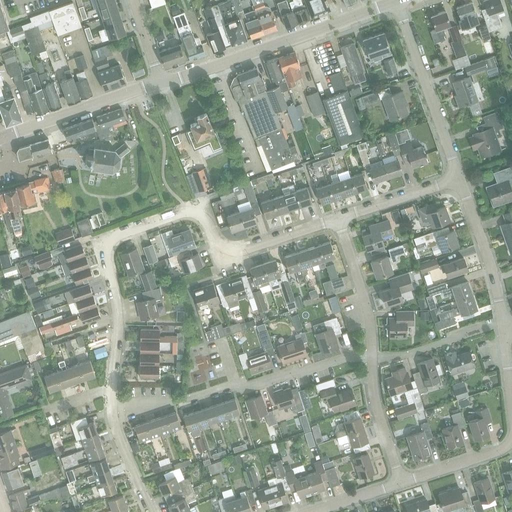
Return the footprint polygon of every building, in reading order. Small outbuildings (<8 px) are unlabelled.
[(166,4),(164,0),(148,0),(152,8),(166,4)] [(232,0),(212,7),(226,48),(247,41),(243,31),(237,13),(235,7),(232,0)] [(259,23),(264,34),(277,30),(275,26),(278,25),(275,17),(274,18),(270,8),(266,7),(264,7),(261,0),(250,0),(255,11),(259,23)] [(297,23),(292,10),(290,11),(286,0),(277,4),(285,28),(297,23)] [(292,10),(297,23),(309,19),(304,5),(303,5),(301,0),(292,0),(293,2),(290,3),(292,10)] [(304,0),(310,17),(330,10),(326,0),(304,0)] [(499,0),(484,0),(483,1),(486,9),(481,10),(488,32),(502,27),(497,14),(503,12),(499,0)] [(102,18),(120,12),(116,2),(99,8),(102,18)] [(0,32),(9,29),(0,3),(0,32)] [(456,8),(459,17),(459,19),(467,17),(470,24),(477,21),(471,3),(456,8)] [(81,27),(73,4),(29,19),(31,23),(22,26),(25,34),(32,55),(47,50),(38,26),(52,22),(57,35),(81,27)] [(177,7),(171,9),(173,17),(180,15),(177,7)] [(206,35),(209,43),(212,52),(226,48),(212,7),(211,8),(214,18),(207,21),(211,33),(206,35)] [(242,11),(237,13),(243,31),(247,41),(251,39),(248,29),(245,22),(246,22),(244,15),(242,11)] [(259,23),(255,11),(244,14),(247,22),(246,22),(245,22),(248,29),(251,39),(264,34),(259,23)] [(123,22),(120,12),(102,18),(106,28),(123,22)] [(450,27),(448,21),(445,12),(431,17),(435,30),(430,32),(434,44),(445,40),(444,36),(446,35),(443,29),(450,27)] [(180,15),(173,17),(176,24),(183,43),(185,50),(188,60),(189,60),(205,55),(202,45),(201,45),(199,39),(193,39),(187,20),(184,13),(180,15)] [(127,33),(123,22),(106,28),(109,39),(127,33)] [(490,39),(484,22),(476,25),(482,42),(490,39)] [(22,26),(10,31),(13,38),(25,34),(22,26)] [(466,55),(460,39),(456,26),(449,28),(453,42),(450,43),(455,59),(466,55)] [(363,40),(366,50),(370,61),(390,54),(383,33),(363,40)] [(168,48),(159,52),(165,69),(184,62),(188,60),(185,50),(183,43),(168,48)] [(353,43),(340,48),(341,52),(342,53),(346,63),(345,63),(346,65),(347,65),(350,75),(353,85),(366,81),(355,49),(355,48),(354,48),(353,44),(354,44),(353,43)] [(1,54),(7,73),(9,78),(12,77),(15,87),(17,86),(24,106),(31,103),(35,116),(49,111),(35,73),(22,77),(12,50),(1,54)] [(301,78),(298,67),(300,67),(294,52),(276,59),(282,74),(287,88),(288,87),(295,85),(293,81),(301,78)] [(105,91),(126,84),(119,65),(110,68),(106,58),(105,58),(104,55),(93,59),(105,91)] [(83,56),(75,59),(80,71),(87,68),(83,56)] [(383,61),(387,75),(396,72),(392,58),(383,61)] [(287,88),(282,74),(276,59),(264,63),(270,82),(274,81),(276,85),(278,84),(279,87),(281,93),(288,91),(287,88)] [(461,107),(470,103),(477,101),(472,84),(474,83),(471,75),(488,69),(485,61),(465,67),(468,77),(453,83),(461,107)] [(41,62),(36,64),(39,75),(45,73),(41,62)] [(279,124),(266,91),(261,78),(259,79),(256,68),(236,75),(241,88),(233,91),(240,112),(241,111),(254,139),(258,146),(261,145),(271,170),(294,162),(293,161),(281,129),(279,124)] [(60,82),(68,104),(80,100),(69,70),(63,72),(66,79),(60,82)] [(39,75),(40,79),(39,80),(50,110),(61,107),(52,82),(51,82),(49,76),(47,72),(45,73),(39,75)] [(79,83),(75,85),(80,100),(92,96),(83,72),(76,75),(79,83)] [(363,136),(343,81),(340,72),(329,76),(336,95),(322,100),(338,145),(363,136)] [(286,107),(281,93),(279,87),(266,91),(279,124),(283,123),(282,118),(279,119),(278,114),(283,113),(281,108),(286,107)] [(360,87),(349,91),(351,97),(362,93),(360,87)] [(306,97),(313,116),(315,115),(316,117),(319,116),(318,114),(322,113),(322,114),(326,113),(318,92),(306,97)] [(377,92),(361,97),(356,99),(359,110),(365,108),(364,105),(380,100),(377,92)] [(389,120),(398,117),(408,114),(403,101),(405,101),(402,92),(393,95),(382,99),(389,120)] [(0,108),(6,126),(21,121),(13,98),(12,99),(10,98),(6,99),(5,101),(0,102),(0,108)] [(295,132),(303,129),(294,104),(289,106),(287,111),(295,132)] [(479,107),(471,110),(473,117),(482,114),(479,107)] [(125,120),(122,111),(121,109),(96,118),(100,129),(96,130),(100,140),(112,136),(111,133),(115,132),(112,125),(125,120)] [(481,157),(490,154),(500,151),(494,131),(502,128),(497,113),(484,117),(488,130),(473,135),(474,136),(469,138),(473,150),(478,149),(481,157)] [(198,122),(190,126),(193,135),(196,140),(190,142),(194,152),(220,141),(216,132),(213,133),(210,123),(206,114),(196,118),(198,122)] [(63,130),(66,139),(66,140),(95,129),(92,119),(63,130)] [(396,156),(401,154),(398,144),(394,133),(388,135),(394,155),(382,159),(382,160),(388,178),(402,173),(397,160),(396,156)] [(97,134),(85,137),(87,143),(98,139),(97,134)] [(374,182),(388,178),(382,160),(370,164),(365,150),(367,149),(367,147),(377,143),(376,139),(365,143),(356,146),(363,167),(370,165),(371,169),(370,169),(374,182)] [(17,151),(19,160),(32,156),(32,158),(51,153),(48,140),(18,148),(17,151)] [(410,140),(398,144),(401,154),(404,160),(409,158),(412,168),(428,162),(422,147),(413,150),(410,140)] [(90,169),(100,171),(112,172),(119,167),(120,157),(130,149),(125,143),(115,152),(93,148),(93,150),(88,150),(87,154),(85,154),(84,162),(87,162),(86,167),(90,168),(90,169)] [(382,143),(377,144),(381,156),(382,156),(383,158),(387,156),(382,143)] [(330,146),(322,149),(325,156),(332,153),(330,146)] [(494,206),(503,203),(511,199),(511,170),(511,168),(498,172),(502,182),(487,187),(494,206)] [(63,181),(61,169),(52,171),(55,183),(63,181)] [(210,188),(207,179),(203,169),(190,174),(197,193),(210,188)] [(273,185),(271,179),(273,178),(272,174),(264,176),(268,187),(273,185)] [(349,178),(355,193),(366,190),(361,174),(349,178)] [(253,185),(258,183),(262,182),(263,187),(265,187),(267,195),(271,194),(268,187),(264,176),(257,179),(251,181),(253,185)] [(355,193),(349,178),(338,182),(344,197),(355,193)] [(29,184),(16,187),(16,189),(19,200),(21,209),(36,206),(34,197),(52,193),(49,179),(34,181),(35,183),(29,184)] [(248,202),(255,199),(249,182),(243,184),(248,202)] [(338,182),(327,186),(333,201),(344,197),(338,182)] [(316,189),(318,195),(321,205),(333,201),(327,186),(316,189)] [(231,188),(227,190),(218,193),(220,201),(234,196),(231,188)] [(306,188),(295,192),(300,207),(312,203),(306,188)] [(12,226),(14,234),(22,232),(18,217),(21,216),(17,201),(19,200),(16,189),(4,192),(12,226)] [(4,192),(0,192),(0,212),(3,211),(7,227),(12,226),(4,192)] [(295,192),(283,196),(289,211),(300,207),(295,192)] [(277,215),(289,211),(283,196),(272,199),(277,215)] [(260,204),(262,209),(265,219),(277,215),(272,199),(260,204)] [(434,204),(432,205),(418,210),(419,210),(423,222),(429,219),(432,227),(450,221),(445,207),(436,210),(434,204)] [(412,207),(400,211),(404,222),(409,221),(407,215),(414,212),(412,207)] [(239,213),(244,228),(256,223),(251,208),(239,213)] [(510,254),(511,253),(511,211),(503,215),(506,223),(500,225),(510,254)] [(239,213),(236,214),(226,217),(232,232),(244,228),(239,213)] [(82,237),(83,236),(93,232),(88,218),(76,222),(82,237)] [(367,251),(377,248),(383,246),(381,238),(392,234),(388,221),(369,227),(371,234),(362,237),(367,251)] [(55,234),(60,246),(75,240),(70,228),(55,234)] [(423,236),(414,239),(418,252),(427,249),(431,247),(433,253),(441,251),(449,248),(459,245),(454,230),(445,234),(437,236),(436,232),(423,236)] [(182,232),(167,238),(173,254),(193,247),(191,242),(193,241),(190,232),(183,235),(182,232)] [(324,261),(336,257),(330,242),(319,246),(324,261)] [(66,255),(59,258),(62,265),(85,257),(81,245),(64,251),(66,255)] [(376,279),(386,276),(393,273),(390,265),(398,263),(396,257),(405,254),(402,245),(387,250),(389,256),(371,263),(376,279)] [(150,263),(157,260),(152,246),(145,248),(150,263)] [(314,271),(315,271),(326,267),(324,261),(319,246),(307,249),(313,265),(312,265),(314,271)] [(128,276),(138,272),(144,270),(136,249),(121,254),(128,276)] [(301,269),(303,276),(307,274),(308,270),(307,267),(312,265),(313,265),(307,249),(296,253),(301,269)] [(168,258),(172,267),(180,263),(183,271),(202,265),(198,254),(193,255),(191,250),(168,258)] [(49,253),(35,258),(38,265),(52,260),(49,253)] [(303,276),(301,269),(296,253),(284,257),(290,273),(295,271),(299,284),(305,282),(303,276)] [(66,276),(89,268),(85,257),(62,265),(66,276)] [(463,258),(454,261),(441,266),(443,273),(446,272),(447,277),(467,270),(463,258)] [(9,259),(1,261),(3,268),(11,266),(9,259)] [(421,273),(438,267),(435,260),(419,266),(421,273)] [(263,265),(268,280),(280,276),(274,261),(263,265)] [(250,269),(257,288),(270,284),(268,280),(263,265),(250,269)] [(5,278),(18,273),(16,266),(3,271),(5,278)] [(77,285),(84,283),(93,280),(89,268),(66,276),(66,277),(73,275),(77,285)] [(140,275),(146,290),(156,286),(151,271),(140,275)] [(386,306),(395,303),(403,301),(400,293),(413,289),(408,273),(388,279),(391,288),(381,291),(386,306)] [(3,284),(17,280),(16,275),(1,279),(3,284)] [(36,286),(33,277),(25,280),(28,288),(36,286)] [(333,288),(334,293),(346,289),(342,277),(330,281),(333,288)] [(254,298),(251,289),(248,279),(242,281),(241,278),(231,281),(238,301),(238,300),(247,297),(248,300),(254,298)] [(230,308),(239,305),(240,305),(238,300),(238,301),(231,281),(221,284),(225,294),(219,296),(224,308),(229,306),(230,308)] [(286,303),(293,300),(287,281),(279,284),(286,303)] [(453,294),(456,301),(473,295),(468,282),(447,289),(445,283),(426,289),(429,296),(426,297),(430,310),(434,309),(433,309),(436,308),(432,296),(443,292),(444,297),(453,294)] [(69,305),(76,302),(93,296),(88,284),(65,293),(69,305)] [(209,306),(219,303),(213,284),(203,288),(209,306)] [(5,294),(14,291),(12,286),(1,290),(4,300),(7,299),(5,294)] [(42,296),(38,286),(28,290),(32,299),(42,296)] [(199,310),(209,306),(203,288),(193,291),(199,310)] [(141,320),(151,318),(159,316),(155,301),(162,300),(159,289),(142,293),(144,302),(137,303),(141,320)] [(252,293),(259,312),(263,323),(265,323),(265,317),(266,317),(265,310),(266,310),(260,290),(252,293)] [(430,310),(434,323),(437,330),(456,324),(453,317),(477,309),(473,295),(456,301),(458,308),(438,314),(440,321),(438,322),(434,309),(430,310)] [(80,314),(97,308),(93,296),(76,302),(80,314)] [(337,296),(328,298),(330,304),(338,302),(338,300),(337,296)] [(43,300),(34,304),(37,313),(47,310),(43,300)] [(101,319),(97,308),(80,314),(84,325),(101,319)] [(46,349),(44,349),(30,311),(0,322),(0,346),(15,341),(18,349),(24,347),(27,355),(30,363),(33,362),(37,360),(49,356),(46,349)] [(389,318),(389,326),(390,338),(407,338),(406,326),(414,325),(413,311),(396,311),(396,318),(389,318)] [(37,328),(39,327),(68,318),(67,314),(42,322),(40,317),(34,318),(37,328)] [(41,333),(44,332),(79,321),(77,315),(68,318),(39,327),(41,333)] [(298,324),(296,318),(289,320),(291,326),(298,324)] [(316,334),(319,343),(322,353),(338,347),(334,336),(342,333),(336,318),(324,322),(327,330),(316,334)] [(256,326),(254,320),(245,323),(247,329),(256,326)] [(232,334),(229,326),(223,328),(222,324),(216,326),(220,338),(232,334)] [(265,324),(257,327),(259,333),(258,333),(264,350),(272,347),(267,330),(265,324)] [(220,338),(216,326),(211,328),(211,331),(205,333),(208,342),(220,338)] [(159,342),(159,341),(173,341),(173,343),(184,343),(184,334),(176,334),(176,336),(165,336),(165,337),(159,337),(159,330),(141,330),(141,342),(159,342)] [(296,340),(277,346),(283,364),(294,360),(294,358),(306,354),(303,343),(308,342),(304,332),(295,335),(296,340)] [(232,341),(236,352),(245,348),(241,338),(232,341)] [(21,359),(18,349),(15,341),(0,346),(0,361),(2,366),(21,359)] [(67,351),(72,350),(70,341),(64,342),(67,351)] [(140,354),(158,355),(159,342),(141,342),(140,354)] [(184,343),(173,343),(173,353),(177,353),(177,355),(181,355),(181,353),(184,353),(184,343)] [(246,353),(239,356),(244,369),(250,367),(252,372),(264,368),(265,370),(272,368),(267,352),(247,359),(246,353)] [(445,355),(449,364),(452,374),(465,369),(474,366),(470,352),(456,356),(455,352),(445,355)] [(158,367),(158,355),(140,354),(140,366),(158,367)] [(421,377),(414,379),(417,389),(418,392),(419,394),(427,392),(425,386),(440,381),(438,375),(442,374),(439,364),(435,366),(433,359),(417,364),(421,377)] [(37,360),(33,362),(36,371),(41,370),(37,360)] [(90,361),(84,363),(89,378),(95,376),(90,361)] [(0,409),(3,417),(12,414),(13,414),(4,389),(31,379),(31,378),(37,376),(36,371),(33,362),(30,363),(26,365),(0,374),(0,409)] [(84,363),(78,365),(84,380),(89,378),(84,363)] [(78,365),(73,367),(78,382),(84,380),(78,365)] [(158,378),(158,368),(158,367),(140,366),(140,378),(158,378)] [(73,367),(67,369),(72,384),(78,382),(73,367)] [(391,396),(400,393),(413,389),(407,372),(406,372),(405,368),(391,373),(393,377),(385,379),(391,396)] [(67,369),(61,371),(67,386),(72,384),(67,369)] [(61,371),(56,373),(61,388),(67,386),(61,371)] [(50,375),(56,390),(61,388),(56,373),(50,375)] [(50,392),(56,390),(50,375),(44,377),(50,392)] [(465,386),(454,389),(457,400),(469,396),(465,386)] [(273,392),(277,402),(279,409),(291,405),(293,413),(304,410),(303,406),(299,394),(298,391),(292,394),(290,388),(283,390),(283,389),(273,392)] [(305,388),(298,391),(299,394),(303,406),(304,410),(312,407),(305,388)] [(320,392),(323,402),(327,400),(328,402),(326,404),(327,407),(330,408),(333,407),(334,412),(356,405),(351,389),(336,394),(334,388),(320,392)] [(404,406),(395,409),(398,419),(408,416),(417,412),(424,410),(419,394),(418,392),(411,394),(414,403),(404,406)] [(245,402),(249,411),(251,418),(265,414),(269,426),(272,425),(274,428),(278,427),(272,411),(267,413),(262,396),(245,402)] [(45,398),(39,401),(41,407),(47,404),(45,398)] [(235,399),(224,402),(229,417),(240,413),(235,399)] [(466,399),(458,401),(460,407),(468,405),(466,399)] [(219,420),(229,417),(224,402),(214,406),(219,420)] [(209,424),(219,420),(214,406),(204,409),(209,424)] [(487,408),(476,411),(479,418),(469,422),(475,440),(489,435),(485,423),(491,421),(487,408)] [(194,413),(199,427),(209,424),(204,409),(194,413)] [(465,427),(460,412),(459,412),(458,409),(452,411),(453,414),(451,415),(455,425),(442,430),(448,449),(464,444),(459,429),(465,427)] [(181,428),(179,422),(176,412),(166,416),(171,431),(181,428)] [(337,438),(364,429),(360,417),(355,419),(353,412),(342,415),(345,423),(338,425),(339,430),(335,431),(337,438)] [(183,416),(186,426),(188,431),(191,430),(193,437),(201,435),(199,427),(194,413),(183,416)] [(166,416),(155,419),(161,435),(171,431),(166,416)] [(82,439),(97,434),(94,423),(88,425),(86,417),(70,423),(76,440),(82,438),(82,439)] [(150,438),(161,435),(155,419),(145,423),(150,438)] [(433,437),(430,428),(428,422),(420,425),(423,432),(407,437),(410,446),(411,445),(412,450),(411,451),(414,460),(431,454),(426,440),(433,437)] [(140,442),(149,439),(150,438),(145,423),(135,426),(140,442)] [(317,425),(311,427),(313,433),(319,431),(317,425)] [(355,453),(356,453),(365,450),(363,443),(368,441),(364,429),(337,438),(339,445),(351,441),(355,453)] [(0,465),(2,470),(11,467),(19,464),(16,456),(18,456),(10,431),(0,434),(0,457),(1,460),(0,460),(0,465)] [(53,444),(55,448),(59,447),(59,446),(63,445),(58,431),(50,434),(53,444)] [(82,439),(86,450),(101,444),(97,434),(82,439)] [(101,444),(86,450),(90,461),(105,456),(101,444)] [(202,444),(194,446),(197,459),(205,457),(202,444)] [(52,445),(45,447),(48,456),(55,453),(52,445)] [(354,459),(357,468),(360,478),(374,473),(368,454),(358,457),(354,459)] [(61,458),(62,461),(65,469),(69,468),(65,456),(61,458)] [(306,475),(312,493),(325,489),(321,477),(326,475),(325,470),(323,464),(322,461),(321,458),(320,456),(317,458),(318,462),(314,463),(317,472),(306,475)] [(327,456),(321,458),(322,461),(323,464),(329,462),(327,456)] [(212,465),(225,462),(224,457),(211,461),(212,465)] [(90,464),(94,475),(110,470),(106,458),(90,464)] [(161,471),(172,468),(168,458),(159,462),(159,463),(161,471)] [(37,460),(29,463),(34,477),(41,474),(37,460)] [(272,463),(277,478),(268,481),(270,486),(276,505),(288,501),(285,492),(291,490),(291,491),(292,491),(291,487),(290,487),(286,475),(285,475),(280,460),(272,463)] [(285,473),(286,475),(290,487),(291,487),(296,486),(300,498),(312,493),(306,475),(301,461),(295,463),(297,469),(292,471),(285,473)] [(151,465),(154,474),(161,471),(159,463),(151,465)] [(254,469),(253,466),(246,469),(246,471),(251,486),(259,484),(254,469)] [(340,484),(337,475),(334,467),(325,470),(326,475),(330,488),(340,484)] [(2,474),(7,490),(24,484),(18,468),(2,474)] [(66,472),(69,480),(69,482),(66,483),(67,484),(78,480),(78,479),(76,480),(73,470),(66,472)] [(90,483),(96,481),(98,486),(113,481),(110,470),(94,475),(88,477),(90,483)] [(511,470),(503,474),(509,493),(511,491),(511,470)] [(175,496),(192,488),(188,478),(178,483),(173,471),(164,475),(166,480),(159,484),(163,494),(173,490),(175,496)] [(479,499),(473,501),(476,511),(484,511),(481,503),(495,499),(488,479),(474,483),(479,499)] [(67,484),(68,487),(70,495),(75,493),(82,491),(78,480),(67,484)] [(102,497),(107,495),(117,492),(113,481),(98,486),(92,488),(94,493),(97,494),(100,493),(102,497)] [(28,489),(10,496),(15,511),(32,505),(50,499),(52,503),(62,499),(62,497),(70,494),(67,485),(58,488),(59,489),(28,500),(27,495),(30,494),(28,489)] [(258,490),(261,500),(264,509),(276,505),(270,486),(258,490)] [(168,506),(170,511),(181,511),(189,508),(187,503),(197,499),(195,494),(200,492),(197,487),(193,489),(192,488),(175,496),(178,501),(168,506)] [(466,511),(470,511),(474,511),(467,492),(461,494),(459,488),(439,495),(444,511),(464,505),(466,511)] [(236,499),(239,511),(251,511),(249,503),(255,501),(251,489),(240,493),(241,498),(236,499)] [(224,498),(218,500),(218,502),(221,511),(227,510),(227,511),(239,511),(236,499),(234,494),(224,498)] [(108,500),(112,511),(126,506),(123,495),(108,500)] [(438,511),(435,504),(428,506),(426,499),(406,506),(408,511),(438,511)]
